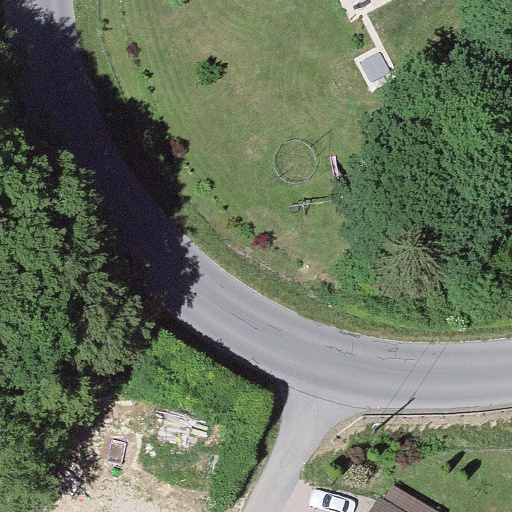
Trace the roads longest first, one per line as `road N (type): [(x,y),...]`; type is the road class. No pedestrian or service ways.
road 1 (tertiary): [(347,378),(253,339),(161,275),(110,203),(54,83),(43,0)]
road 2 (tertiary): [(511,380),(458,386),(347,378)]
road 3 (residential): [(347,378),(263,511)]
